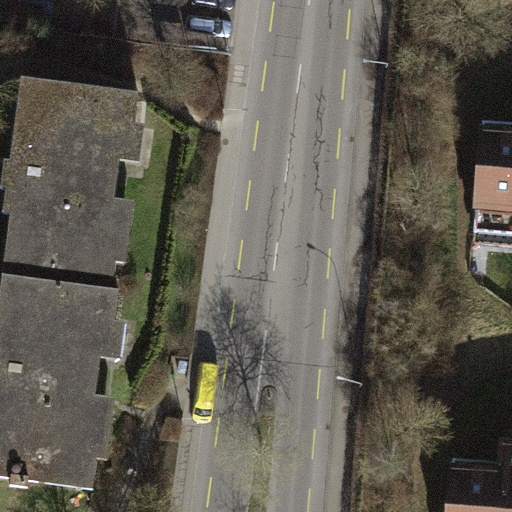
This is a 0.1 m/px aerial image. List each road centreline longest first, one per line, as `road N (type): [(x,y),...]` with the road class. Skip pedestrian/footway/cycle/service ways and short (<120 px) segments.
road 1 (primary): [(316,0),(272,384)]
road 2 (primary): [(272,384),(230,511)]
road 3 (primary): [(288,511),(272,384)]
